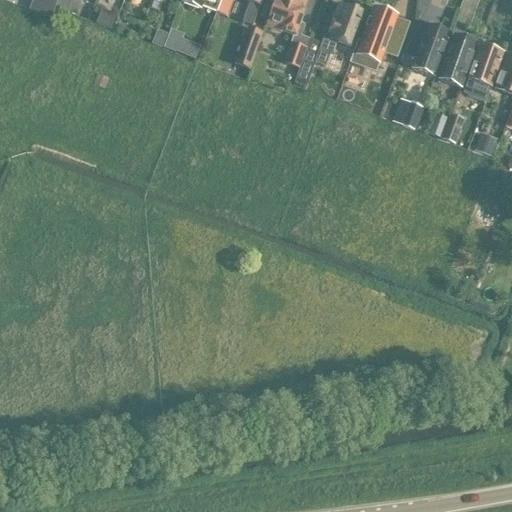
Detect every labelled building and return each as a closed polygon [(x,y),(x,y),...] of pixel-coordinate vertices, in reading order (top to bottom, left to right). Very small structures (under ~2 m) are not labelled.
[(32,0),(30,6),(44,11),(42,15),(52,18),(56,7),(58,0),(32,0)] [(72,0),(58,0),(56,7),(68,12),(72,0)] [(162,0),(150,0),(147,7),(159,11),(162,0)] [(181,0),(181,2),(200,9),(201,7),(216,13),(220,0),(181,0)] [(259,0),(243,0),(248,2),(241,22),(251,26),(259,0)] [(274,0),(266,24),(295,35),(292,43),(307,49),(310,40),(300,36),(304,24),(300,22),(307,0),(274,0)] [(348,7),(339,4),(327,37),(325,36),(322,44),(310,40),(307,49),(300,69),(297,79),(309,83),(316,63),(326,66),(331,53),(334,54),(338,42),(352,47),(364,13),(360,12),(359,8),(352,6),(348,7)] [(358,40),(350,62),(365,67),(367,59),(379,64),(384,51),(397,56),(409,25),(395,20),(396,17),(393,15),(392,12),(387,10),(384,12),(373,8),(361,42),(358,40)] [(451,34),(428,25),(412,69),(434,77),(451,34)] [(168,34),(158,29),(152,44),(162,48),(168,34)] [(184,34),(171,29),(164,47),(175,52),(175,51),(177,52),(184,34)] [(260,33),(247,29),(234,63),(236,64),(232,75),(245,80),(249,69),(248,68),(260,33)] [(455,35),(443,68),(439,80),(462,88),(478,44),(455,35)] [(292,43),(285,64),(300,69),(307,49),(292,43)] [(469,79),(463,94),(486,102),(491,87),(504,53),(481,45),(469,79)] [(511,58),(511,59),(506,57),(495,89),(511,95),(511,58)] [(422,107),(410,103),(402,126),(414,130),(422,107)] [(437,115),(430,135),(442,139),(449,120),(437,115)] [(452,116),(443,141),(457,146),(466,121),(452,116)] [(481,136),(475,151),(492,158),(498,142),(481,136)]
